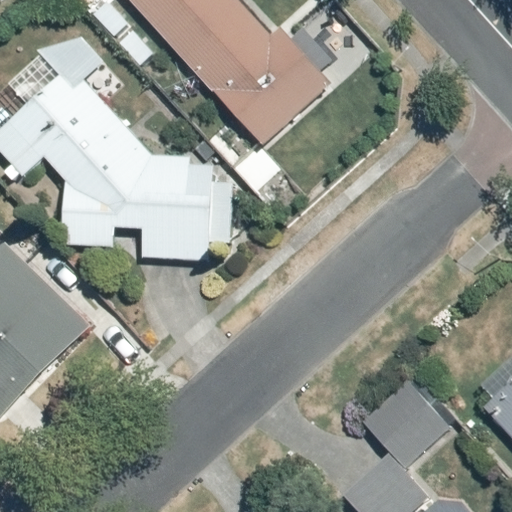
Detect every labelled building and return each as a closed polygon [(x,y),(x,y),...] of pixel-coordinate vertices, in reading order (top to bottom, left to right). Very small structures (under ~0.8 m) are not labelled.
[(273,34),(242,0),(125,0),(262,145),(338,84),(281,28),(273,34)] [(144,260),(213,265),(212,243),(234,243),(235,184),(217,184),(218,167),(195,166),(195,159),(155,157),(89,82),(109,62),(86,36),(42,48),(63,74),(0,128),(0,147),(26,177),(45,161),(67,181),(65,243),(119,248),(120,232),(143,232),(144,260)] [(0,244),(0,421),(97,327),(5,239),(0,244)] [(511,381),(482,408),(511,438),(511,381)] [(360,511),(420,511),(436,500),(411,470),(457,430),(412,382),(365,425),(394,456),(346,495),(360,511)]
